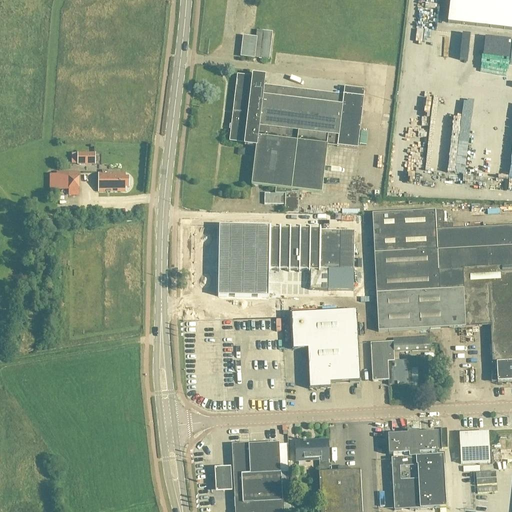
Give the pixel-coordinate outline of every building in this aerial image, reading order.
[(511,0),(450,0),(448,23),(511,30),(511,0)] [(256,39),(253,39),(243,37),(241,57),(268,60),(271,33),(257,31),(256,39)] [(487,35),(483,64),(490,65),(494,36),(487,35)] [(500,77),(505,78),(507,39),(497,39),(496,49),(494,49),(492,82),(500,83),(500,77)] [(291,193),(291,191),(321,195),(327,146),(336,147),(336,148),(357,150),(364,98),(363,98),(364,90),(344,88),(343,97),(263,87),(265,77),(253,76),(252,78),(237,76),(231,126),(230,126),(229,130),(231,131),(230,142),(244,144),(244,146),(256,147),(251,186),(275,189),(275,194),(264,194),(264,206),(285,206),(285,214),(298,214),(298,193),(291,193)] [(421,121),(423,96),(402,94),(400,123),(409,124),(409,120),(421,121)] [(511,98),(445,97),(445,118),(511,118),(511,98)] [(78,166),(95,165),(95,154),(77,154),(78,166)] [(452,165),(441,163),(438,184),(450,185),(452,165)] [(69,197),(79,197),(79,173),(57,173),(56,174),(56,191),(69,191),(69,197)] [(125,189),(129,188),(129,178),(125,178),(125,174),(98,175),(98,192),(125,192),(125,189)] [(372,215),(376,300),(378,333),(491,327),(493,365),(497,365),(497,383),(511,382),(511,228),(452,231),(451,225),(443,225),(442,212),(372,215)] [(219,228),(218,298),(268,299),(269,270),(310,271),(310,273),(310,291),(319,291),(328,291),(353,292),(353,271),(354,233),(319,232),(319,231),(269,230),(269,228),(219,228)] [(358,335),(357,312),(291,316),(293,352),(307,351),(309,390),(331,389),(330,385),(360,383),(358,335)] [(393,343),(370,344),(372,382),(388,381),(388,386),(418,384),(417,369),(411,370),(411,369),(408,370),(407,361),(394,362),(393,354),(430,351),(429,339),(393,341),(393,343)] [(511,436),(511,429),(497,431),(497,438),(511,436)] [(396,460),(391,460),(393,511),(397,511),(446,509),(442,457),(436,457),(436,454),(439,454),(438,433),(418,435),(418,433),(409,433),(407,433),(407,435),(388,436),(389,456),(396,456),(396,460)] [(460,465),(489,463),(488,433),(458,435),(460,465)] [(319,474),(329,473),(327,441),(295,443),(296,463),(319,461),(319,474)] [(285,502),(284,475),(284,474),(288,474),(287,446),(279,447),(279,445),(233,448),(235,511),(281,511),(281,502),(285,502)] [(511,471),(511,458),(501,457),(499,470),(511,471)] [(361,511),(360,472),(348,472),(348,468),(337,469),(338,473),(329,473),(319,474),(318,474),(320,511),(361,511)] [(231,493),(230,469),(214,470),(215,493),(231,493)]
